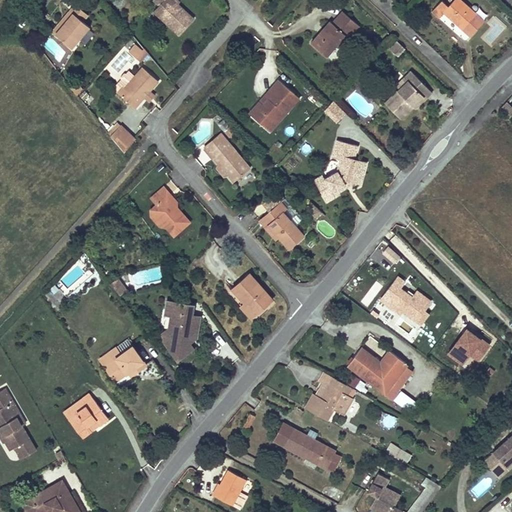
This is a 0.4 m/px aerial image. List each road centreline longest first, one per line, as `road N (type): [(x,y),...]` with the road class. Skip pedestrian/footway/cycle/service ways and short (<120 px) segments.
road 1 (residential): [(307,308),(154,130),(249,14),(235,0)]
road 2 (residential): [(307,308),(511,65)]
road 3 (residential): [(143,511),(307,308)]
road 4 (unknown): [(205,426),(230,449),(346,511)]
